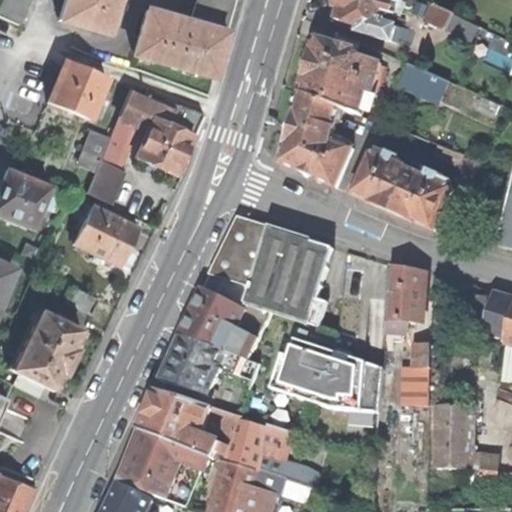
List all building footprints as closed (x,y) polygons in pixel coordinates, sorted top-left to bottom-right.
[(0,0),(0,16),(18,24),(26,7),(23,0),(0,0)] [(110,0),(63,0),(58,21),(101,33),(110,0)] [(145,10),(132,55),(211,78),(233,0),(194,0),(188,22),(166,16),(145,10)] [(344,11),(341,24),(363,30),(361,37),(385,44),(385,42),(395,45),(400,30),(393,28),(401,2),(395,1),(395,0),(338,0),(338,1),(341,6),(340,10),(344,11)] [(430,23),(450,33),(458,18),(437,8),(430,23)] [(307,80),(303,95),(343,111),(355,115),(362,92),(371,94),(375,96),(383,67),(358,60),(362,46),(340,36),(337,46),(317,42),(315,51),(313,58),(307,80)] [(305,79),(307,80),(313,58),(310,57),(302,61),(299,72),(305,79)] [(54,81),(46,101),(89,119),(91,114),(99,118),(106,100),(98,97),(106,77),(63,60),(54,81)] [(403,88),(442,105),(451,85),(412,68),(403,88)] [(175,103),(129,86),(117,116),(108,138),(100,157),(119,165),(136,123),(147,127),(133,157),(173,175),(179,162),(183,154),(185,154),(189,152),(192,143),(192,140),(190,138),(191,135),(201,113),(175,103)] [(364,119),(371,94),(362,92),(355,115),(364,119)] [(283,167),(338,190),(356,151),(335,143),(343,111),(303,95),(294,127),(283,167)] [(76,161),(95,169),(98,162),(100,157),(108,138),(89,130),(76,161)] [(437,161),(461,170),(466,158),(442,149),(437,161)] [(373,156),(355,198),(396,216),(437,234),(455,192),(440,186),(442,180),(431,175),(429,180),(399,168),(402,162),(390,157),(388,162),(373,156)] [(461,184),(473,189),(483,165),(470,160),(461,184)] [(123,172),(98,162),(95,169),(86,193),(111,204),(123,172)] [(0,187),(0,217),(31,230),(48,188),(6,171),(0,187)] [(73,245),(118,267),(127,248),(136,229),(91,207),(73,245)] [(511,207),(502,250),(511,252),(511,207)] [(247,308),(249,309),(287,325),(297,287),(299,287),(309,244),(240,223),(227,250),(214,275),(256,287),(247,308)] [(309,244),(299,287),(323,295),(337,252),(309,244)] [(0,301),(14,269),(0,263),(0,301)] [(393,270),(390,323),(410,324),(424,324),(427,273),(408,271),(393,270)] [(353,273),(344,325),(368,329),(377,277),(353,273)] [(488,340),(499,297),(459,285),(471,339),(482,340),(488,340)] [(64,302),(90,315),(98,300),(71,287),(64,302)] [(340,338),(321,332),(330,304),(321,301),(323,295),(299,287),(297,287),(287,325),(337,345),(340,338)] [(194,316),(183,339),(227,355),(248,312),(206,292),(194,316)] [(488,340),(506,342),(511,319),(511,300),(499,297),(488,340)] [(229,356),(259,367),(320,389),(337,345),(287,325),(249,309),(248,312),(227,355),(229,356)] [(64,374),(70,362),(75,351),(73,349),(81,332),(37,310),(8,369),(17,373),(12,385),(37,396),(42,386),(53,390),(61,373),(64,374)] [(410,324),(390,323),(389,333),(409,335),(410,324)] [(224,369),(229,356),(227,355),(183,339),(173,362),(163,384),(210,400),(211,398),(217,386),(224,369)] [(498,381),(505,345),(506,342),(488,340),(482,340),(480,360),(489,361),(487,380),(498,381)] [(417,346),(417,370),(433,370),(433,346),(417,346)] [(252,379),(255,380),(259,367),(229,356),(224,369),(244,377),(252,379)] [(250,388),(252,379),(244,377),(241,385),(250,388)] [(0,412),(12,385),(0,379),(0,412)] [(221,387),(217,386),(211,398),(216,399),(221,387)] [(219,454),(223,444),(203,437),(213,411),(158,395),(150,413),(141,434),(190,452),(214,461),(216,462),(219,454)] [(438,470),(472,471),(473,456),(474,409),(454,408),(439,408),(438,470)] [(236,443),(265,452),(269,440),(271,432),(249,425),(250,421),(237,417),(234,428),(240,430),(236,443)] [(293,447),(296,436),(272,429),(271,432),(269,440),(293,447)] [(185,465),(190,452),(141,434),(132,460),(122,486),(171,504),(185,465)] [(293,447),(269,440),(265,452),(263,460),(287,468),(293,447)] [(236,443),(214,511),(246,511),(259,470),(263,460),(265,452),(236,443)] [(219,454),(227,456),(231,447),(223,444),(219,454)] [(185,465),(209,474),(214,461),(190,452),(185,465)] [(482,472),(502,473),(502,469),(503,458),(473,456),(472,471),(482,472)] [(287,468),(263,460),(259,470),(376,510),(376,497),(287,468)] [(0,511),(21,511),(34,481),(1,468),(0,469),(0,511)] [(481,488),(501,489),(502,477),(502,473),(482,472),(481,488)] [(150,511),(154,503),(120,488),(109,511),(150,511)]
